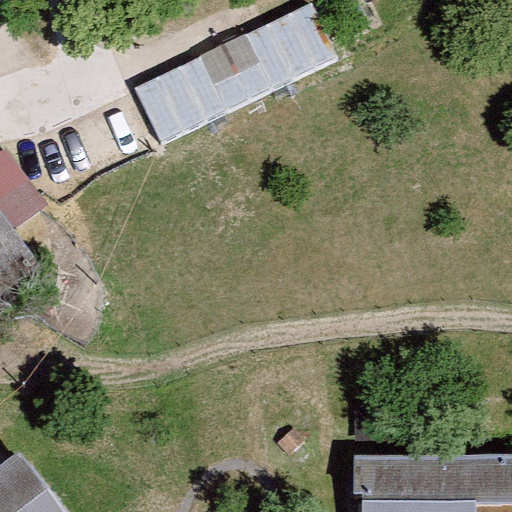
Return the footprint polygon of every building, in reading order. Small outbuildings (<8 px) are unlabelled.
[(313,3),(135,88),(163,145),(341,60),(313,3)] [(0,285),(36,260),(15,230),(40,212),(49,205),(31,181),(7,150),(0,152),(0,285)] [(306,442),(294,428),(277,443),(289,457),(306,442)] [(0,511),(65,511),(20,452),(0,467),(0,511)] [(511,511),(511,456),(355,457),(355,494),(363,494),(363,511),(511,511)]
